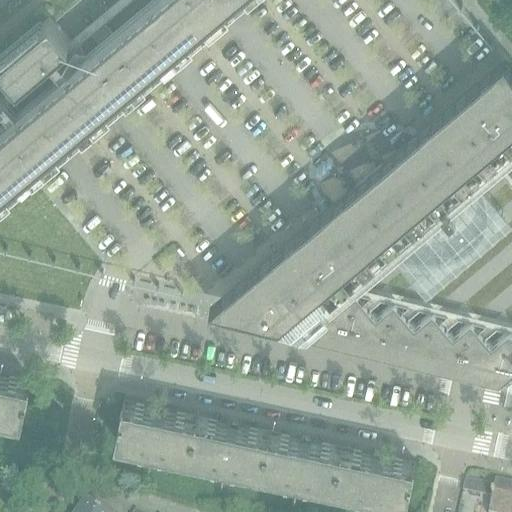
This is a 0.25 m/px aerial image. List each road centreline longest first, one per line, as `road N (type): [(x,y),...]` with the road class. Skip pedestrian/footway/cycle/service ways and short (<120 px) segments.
road 1 (residential): [(456,436),(465,385),(104,309)]
road 2 (residential): [(104,309),(112,283),(142,252),(374,57)]
road 3 (tertiary): [(456,436),(95,360)]
road 4 (residential): [(41,511),(84,429),(95,360)]
